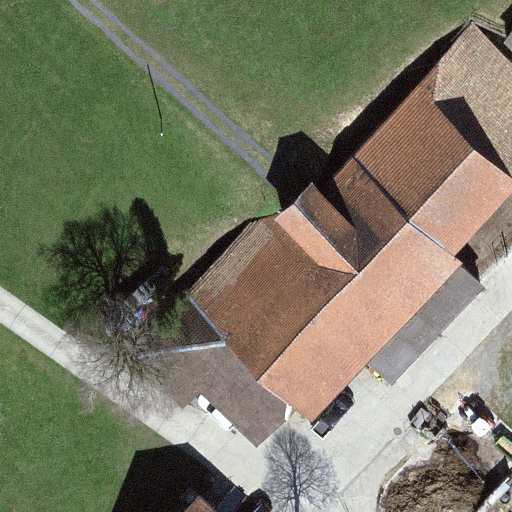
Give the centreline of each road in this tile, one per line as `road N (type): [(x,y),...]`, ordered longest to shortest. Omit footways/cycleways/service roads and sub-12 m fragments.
road 1 (residential): [(300,509),(511,283)]
road 2 (track): [(80,0),(296,193)]
